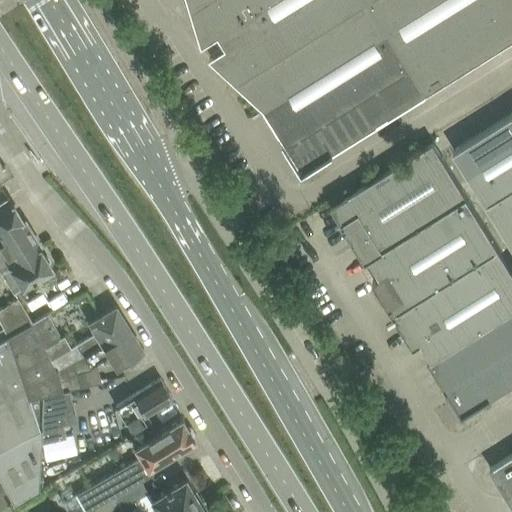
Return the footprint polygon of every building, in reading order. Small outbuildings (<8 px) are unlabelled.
[(203,42),(220,32),(227,44),(211,54),(238,80),(266,106),(304,167),(511,37),(511,0),(190,0),(192,7),(203,42)] [(511,112),(454,149),(487,201),(511,184),(511,112)] [(366,259),(370,257),(468,195),(433,140),(332,204),(366,259)] [(511,184),(487,201),(511,241),(511,184)] [(373,278),(393,311),(499,245),(468,195),(370,257),(380,274),(373,278)] [(0,254),(34,233),(25,220),(23,221),(9,198),(0,203),(0,254)] [(34,233),(0,254),(0,268),(14,290),(25,284),(28,283),(32,281),(32,279),(52,266),(49,263),(50,260),(47,256),(45,255),(38,245),(40,243),(34,233)] [(421,340),(432,356),(511,306),(511,265),(499,245),(393,311),(414,344),(421,340)] [(18,298),(0,308),(0,320),(3,327),(8,335),(30,323),(32,322),(18,298)] [(58,337),(45,345),(43,346),(56,369),(83,354),(84,355),(91,350),(129,327),(115,304),(88,320),(95,331),(71,346),(64,334),(58,337)] [(511,306),(432,356),(428,359),(455,402),(452,404),(462,419),(477,409),(475,406),(511,383),(511,306)] [(32,322),(30,323),(43,346),(45,345),(58,337),(46,314),(32,322)] [(95,363),(91,350),(84,355),(83,354),(56,369),(43,346),(30,323),(8,335),(0,339),(0,476),(0,477),(7,489),(15,504),(39,490),(40,440),(41,440),(42,421),(43,395),(69,388),(100,381),(95,363)] [(95,363),(110,354),(116,365),(143,350),(134,335),(133,335),(129,327),(91,350),(95,363)] [(173,398),(161,377),(133,394),(132,392),(114,403),(132,434),(151,422),(146,415),(173,398)] [(43,395),(42,421),(41,440),(65,434),(62,422),(76,418),(69,388),(43,395)] [(140,452),(61,501),(68,511),(80,511),(92,505),(93,507),(141,480),(143,479),(154,472),(149,464),(186,442),(194,437),(193,434),(194,431),(191,427),(188,426),(182,416),(165,427),(155,433),(156,435),(143,442),(137,446),(140,452)] [(511,454),(491,467),(511,500),(511,454)] [(71,469),(62,474),(66,481),(75,476),(71,469)] [(156,511),(181,511),(199,501),(193,491),(194,488),(190,482),(187,482),(186,479),(153,499),(159,510),(156,511)] [(141,480),(93,507),(96,511),(105,511),(119,504),(121,507),(131,502),(148,492),(143,483),(141,480)] [(1,495),(0,495),(0,511),(8,511),(12,509),(4,498),(1,495)] [(199,501),(181,511),(208,511),(205,511),(199,501)]
